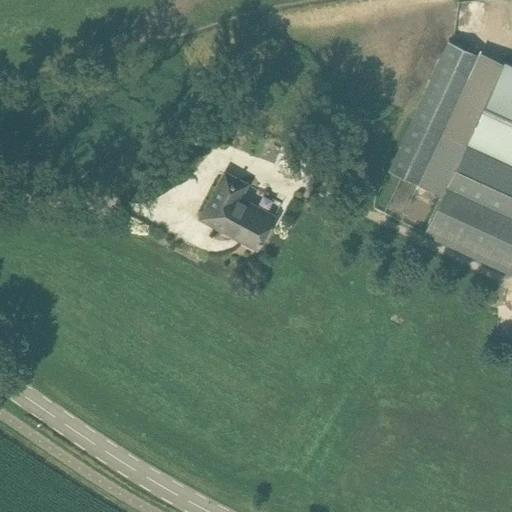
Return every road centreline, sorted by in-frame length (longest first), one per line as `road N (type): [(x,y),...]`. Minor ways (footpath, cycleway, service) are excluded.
road 1 (tertiary): [(210,511),(0,368)]
road 2 (unknown): [(0,188),(154,205)]
